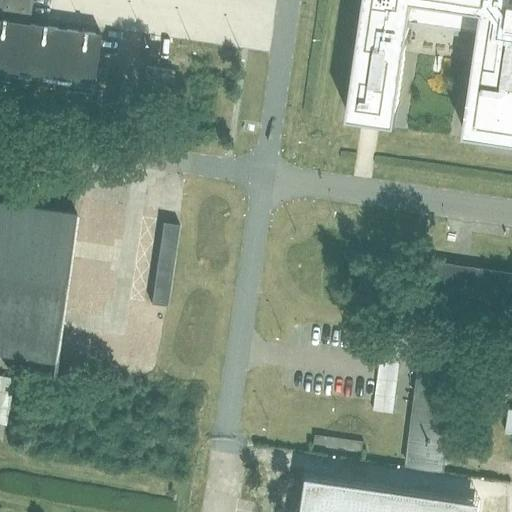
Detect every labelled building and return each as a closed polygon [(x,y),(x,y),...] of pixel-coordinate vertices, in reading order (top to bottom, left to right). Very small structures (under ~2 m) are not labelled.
[(88,112),(100,32),(99,32),(99,34),(28,24),(31,0),(0,0),(0,97),(88,110),(87,111),(88,112)] [(511,0),(364,0),(348,114),(367,117),(377,118),(396,121),(410,27),(410,21),(479,31),(478,37),(464,131),(511,138),(511,0)] [(144,77),(172,81),(174,69),(146,65),(144,77)] [(74,209),(78,186),(77,185),(76,187),(0,175),(0,349),(54,357),(75,209),(74,209)] [(179,223),(163,221),(151,302),(167,304),(179,223)] [(511,273),(436,262),(436,260),(435,259),(429,301),(430,301),(430,299),(511,311),(511,273)] [(452,407),(458,359),(422,354),(409,451),(407,463),(443,468),(445,456),(445,453),(450,421),(452,421),(454,407),(452,407)] [(511,372),(501,371),(495,370),(491,400),(507,402),(511,372)] [(15,377),(0,374),(0,423),(6,424),(15,377)]
